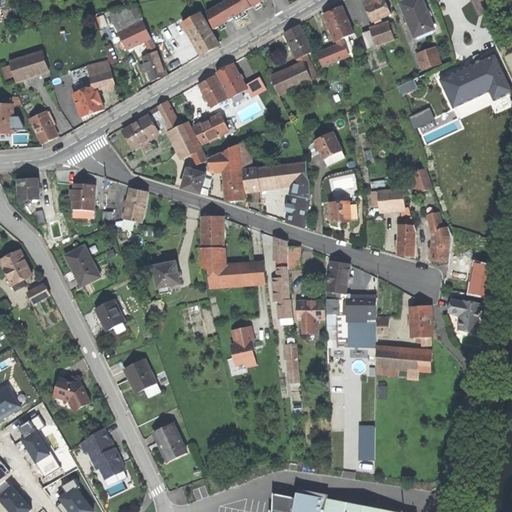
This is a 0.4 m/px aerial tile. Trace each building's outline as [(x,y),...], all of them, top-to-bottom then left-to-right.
[(248,11),(252,9),(247,0),(229,0),(206,13),(215,29),(221,26),(235,18),(248,11)] [(247,0),(252,9),(258,5),(264,2),(263,0),(247,0)] [(373,23),(391,14),(384,0),(370,0),(372,4),(366,7),(373,23)] [(409,0),(401,4),(415,37),(434,29),(422,0),(409,0)] [(109,12),(120,34),(143,24),(145,23),(137,6),(109,12)] [(336,42),(340,40),(342,39),(348,37),(354,34),(343,7),(324,15),(327,21),(336,42)] [(200,52),(202,56),(220,46),(200,14),(184,24),(200,52)] [(143,24),(120,34),(127,50),(146,41),(150,39),(143,24)] [(391,29),(390,25),(389,24),(371,30),(376,45),(376,46),(395,40),(391,29)] [(297,59),(298,59),(307,55),(313,52),(300,26),(285,34),(288,42),(297,59)] [(368,48),(376,45),(371,30),(363,33),(368,48)] [(348,37),(342,39),(348,53),(355,50),(354,48),(356,47),(353,40),(350,41),(348,37)] [(151,39),(150,39),(146,41),(153,54),(157,53),(151,39)] [(348,53),(342,39),(340,40),(341,42),(338,43),(339,46),(318,55),(323,67),(349,55),(348,53)] [(104,48),(110,63),(116,61),(110,45),(104,48)] [(441,63),(436,49),(427,53),(432,67),(441,63)] [(157,53),(153,54),(149,56),(148,52),(145,53),(146,57),(143,58),(152,81),(157,79),(166,76),(157,53)] [(48,70),(43,53),(11,63),(12,66),(15,77),(16,80),(48,70)] [(420,72),(432,67),(427,53),(415,57),(420,72)] [(479,62),(440,80),(454,109),(469,101),(472,102),(475,102),(478,100),(481,98),(484,95),(489,92),(494,101),(511,92),(511,86),(496,53),(479,62)] [(307,55),(298,59),(300,66),(272,79),(280,96),(318,78),(307,55)] [(90,77),(94,88),(95,91),(98,90),(107,87),(108,91),(116,88),(111,70),(108,62),(87,68),(90,77)] [(217,74),(231,99),(232,99),(242,93),(247,90),(238,74),(233,65),(217,74)] [(6,80),(15,77),(12,66),(3,68),(6,80)] [(70,73),(74,83),(90,77),(87,68),(70,73)] [(74,83),(77,93),(94,88),(90,77),(74,83)] [(223,102),(226,101),(228,99),(215,77),(200,86),(204,93),(213,108),(223,102)] [(418,90),(414,80),(398,88),(402,97),(418,90)] [(95,91),(94,88),(77,93),(79,98),(82,107),(78,108),(82,118),(95,114),(105,110),(98,90),(95,91)] [(246,101),(242,93),(232,99),(237,106),(246,101)] [(171,132),(180,151),(198,142),(189,123),(181,127),(169,102),(160,108),(166,119),(172,131),(171,132)] [(0,132),(14,133),(14,106),(0,106),(0,132)] [(155,125),(159,123),(166,119),(160,108),(148,114),(150,117),(155,125)] [(430,109),(409,118),(413,130),(435,120),(430,109)] [(51,141),(59,137),(54,127),(57,125),(51,112),(48,113),(47,113),(31,120),(43,145),(51,141)] [(203,144),(229,131),(222,116),(207,123),(195,129),(203,144)] [(159,123),(155,125),(150,117),(124,133),(134,150),(141,145),(142,147),(143,148),(150,144),(148,141),(160,135),(158,132),(162,129),(159,123)] [(325,160),(343,152),(334,134),(316,142),(322,154),(325,160)] [(241,144),(244,171),(252,170),(249,141),(241,144)] [(199,165),(208,161),(198,142),(180,151),(185,159),(194,155),(199,165)] [(236,202),(245,201),(240,145),(222,154),(210,160),(212,173),(223,172),(227,202),(236,202)] [(346,159),(343,152),(325,160),(328,167),(346,159)] [(260,189),(296,185),(310,183),(307,163),(258,169),(260,189)] [(206,175),(207,171),(199,168),(198,169),(195,168),(194,171),(188,170),(183,189),(191,191),(201,194),(206,175)] [(246,191),(260,189),(258,169),(252,170),(244,171),(246,191)] [(419,193),(433,188),(427,169),(413,174),(419,193)] [(22,201),(41,200),(39,181),(29,181),(20,182),(22,201)] [(296,185),(293,196),(311,200),(310,183),(296,185)] [(76,186),(76,192),(72,192),(71,202),(71,219),(72,221),(76,224),(78,225),(98,224),(99,209),(95,209),(97,187),(87,186),(76,186)] [(128,209),(125,220),(143,224),(149,194),(142,192),(131,190),(129,201),(126,201),(124,209),(128,209)] [(380,208),(380,211),(402,210),(403,216),(410,215),(409,209),(406,209),(405,190),(379,192),(380,208)] [(311,200),(293,196),(291,206),(290,210),(289,212),(286,223),(304,228),(311,200)] [(352,222),(352,221),(350,203),(350,202),(331,203),(332,224),(342,223),(352,222)] [(40,226),(46,225),(44,212),(37,213),(40,226)] [(438,262),(446,262),(447,239),(451,240),(447,227),(442,229),(439,212),(429,215),(433,239),(432,261),(438,262)] [(114,214),(104,213),(104,224),(104,227),(113,227),(114,214)] [(256,265),(225,267),(224,229),(224,219),(204,219),(205,249),(203,249),(204,269),(210,268),(212,289),(259,285),(256,265)] [(398,256),(415,257),(416,234),(414,226),(399,226),(399,237),(398,256)] [(280,279),(275,280),(276,302),(280,302),(281,310),(284,310),(284,314),(292,314),(291,301),(290,301),(289,279),(287,261),(289,261),(289,247),(289,242),(279,239),(277,247),(277,253),(277,261),(278,261),(280,279)] [(290,269),(300,270),(300,258),(300,248),(289,247),(289,261),(290,269)] [(83,288),(102,279),(93,260),(86,248),(68,257),(74,270),(76,274),(82,286),(83,288)] [(14,286),(23,281),(31,277),(33,276),(21,252),(2,262),(8,274),(9,277),(14,286)] [(156,267),(161,295),(171,293),(170,289),(170,286),(180,284),(176,263),(156,267)] [(327,292),(328,292),(328,314),(329,345),(350,346),(350,348),(376,349),(376,300),(378,300),(379,292),(370,292),(367,292),(367,299),(358,299),(358,296),(350,296),(345,296),(345,295),(346,295),(348,283),(352,284),(352,281),(353,279),(348,279),(350,266),(332,263),(327,292)] [(266,264),(256,265),(259,285),(267,284),(266,264)] [(489,296),(495,268),(476,264),(474,275),(471,293),(489,296)] [(25,286),(25,285),(23,281),(14,286),(17,291),(25,286)] [(33,304),(50,295),(46,286),(28,295),(33,304)] [(350,288),(350,296),(358,296),(358,299),(367,299),(367,292),(370,292),(370,290),(350,288)] [(0,303),(0,314),(11,308),(6,300),(0,303)] [(459,330),(477,333),(482,304),(464,301),(464,303),(451,300),(450,306),(449,313),(462,315),(459,330)] [(109,332),(126,323),(123,318),(115,302),(98,310),(103,320),(109,332)] [(326,303),(298,303),(299,320),(303,320),(304,333),(319,332),(319,324),(319,320),(327,319),(326,303)] [(433,345),(432,338),(433,337),(431,308),(411,308),(411,315),(412,339),(416,338),(417,343),(420,343),(420,338),(422,338),(422,346),(433,345)] [(378,333),(389,333),(389,322),(378,322),(378,333)] [(248,368),(258,366),(255,352),(253,343),(255,342),(256,342),(252,327),(234,332),(237,346),(233,346),(237,366),(247,364),(248,368)] [(289,372),(297,371),(296,345),(288,345),(289,372)] [(433,354),(377,349),(377,367),(409,370),(409,378),(419,379),(420,371),(433,372),(433,354)] [(159,389),(157,385),(158,384),(154,377),(146,361),(126,370),(131,380),(132,380),(135,385),(136,388),(139,394),(147,390),(152,398),(161,394),(159,389)] [(62,380),(56,397),(61,406),(77,412),(92,404),(86,390),(84,387),(81,386),(62,380)] [(0,419),(21,407),(8,386),(0,391),(0,419)] [(42,414),(19,425),(43,477),(59,469),(40,429),(47,425),(42,414)] [(170,463),(188,455),(174,425),(156,434),(161,445),(170,463)] [(375,426),(359,426),(359,461),(375,461),(375,426)] [(85,453),(88,451),(91,450),(109,441),(104,430),(81,444),(85,453)] [(109,441),(91,450),(95,459),(92,460),(97,470),(100,468),(104,478),(113,474),(117,474),(125,471),(123,466),(123,463),(121,459),(119,459),(117,455),(116,452),(110,441),(109,441)] [(0,499),(10,511),(29,511),(32,510),(22,497),(12,486),(0,496),(0,499)] [(399,511),(297,492),(296,499),(276,494),(272,511),(399,511)]
